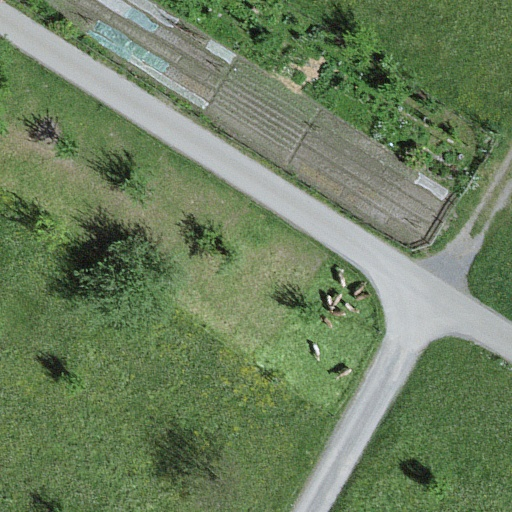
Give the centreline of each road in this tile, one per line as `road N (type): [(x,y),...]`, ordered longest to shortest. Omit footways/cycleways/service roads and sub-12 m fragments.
road 1 (track): [(0,22),(433,298)]
road 2 (track): [(433,298),(316,511)]
road 3 (track): [(433,298),(511,166)]
